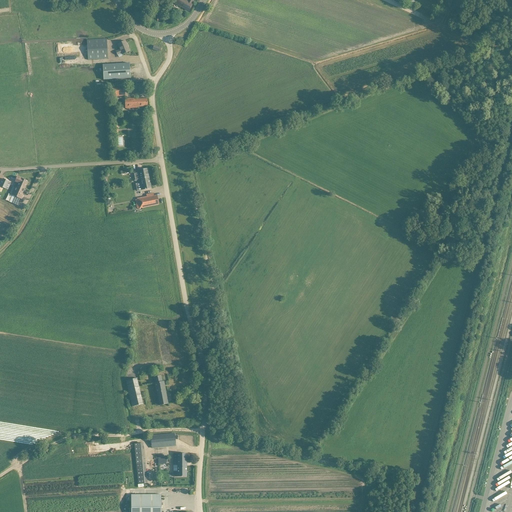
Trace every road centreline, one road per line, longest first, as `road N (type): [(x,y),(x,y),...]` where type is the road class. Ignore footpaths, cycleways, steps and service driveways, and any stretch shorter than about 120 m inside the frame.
road 1 (unclassified): [(204,421),(202,353),(164,159)]
road 2 (unclassified): [(419,479),(267,445),(204,421)]
road 3 (unclassified): [(164,159),(0,166)]
road 4 (unclassified): [(164,159),(153,84),(167,59),(166,34)]
